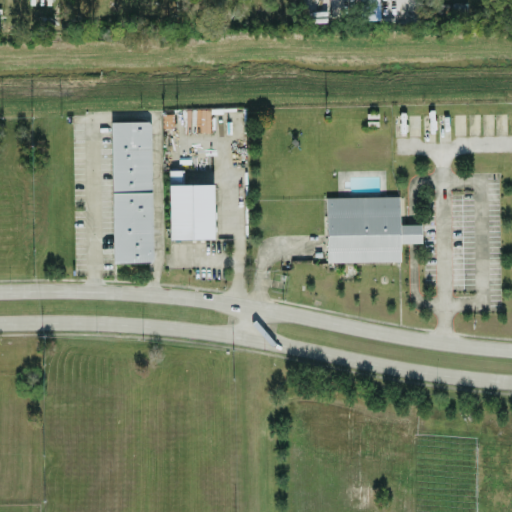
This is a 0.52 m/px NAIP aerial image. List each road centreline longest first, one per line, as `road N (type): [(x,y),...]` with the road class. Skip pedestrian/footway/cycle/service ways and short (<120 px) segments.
road 1 (secondary): [(511,348),(145,293),(0,290)]
road 2 (secondary): [(244,337),(511,380)]
road 3 (secondary): [(0,322),(91,320),(244,337)]
